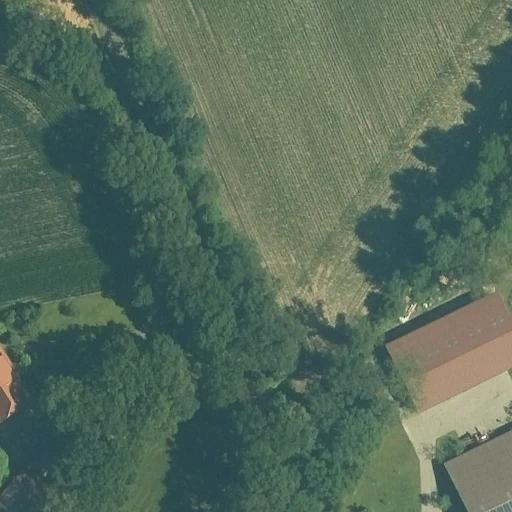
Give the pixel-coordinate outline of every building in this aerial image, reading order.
[(387,343),(419,413),(511,371),(511,311),(503,292),(387,343)] [(0,422),(38,397),(0,340),(0,422)] [(511,511),(511,431),(453,456),(476,511),(511,511)] [(51,443),(35,461),(49,474),(65,456),(51,443)] [(47,511),(11,479),(0,490),(0,511),(47,511)]
